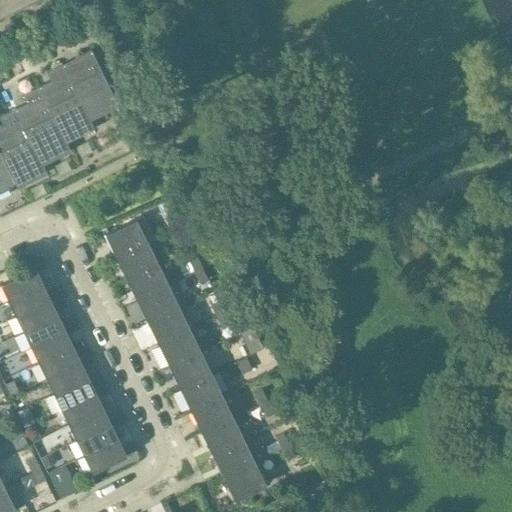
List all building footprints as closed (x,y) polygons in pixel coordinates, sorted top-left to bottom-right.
[(0,0),(0,13),(27,0),(0,0)] [(89,120),(117,106),(90,50),(73,58),(78,67),(66,73),(62,64),(45,72),(51,83),(39,89),(38,86),(22,94),(27,105),(15,111),(14,109),(0,115),(0,192),(7,189),(6,186),(14,183),(16,187),(46,173),(41,164),(69,151),(65,142),(93,128),(89,120)] [(166,198),(156,203),(163,218),(164,217),(169,229),(172,228),(172,229),(179,225),(174,213),(166,198)] [(153,238),(142,216),(135,219),(135,218),(104,234),(115,256),(146,241),(153,238)] [(179,225),(172,229),(178,240),(185,236),(179,225)] [(157,263),(146,241),(115,256),(126,279),(157,263)] [(201,269),(195,256),(187,259),(194,272),(201,269)] [(24,273),(0,284),(8,300),(41,284),(36,273),(47,267),(44,262),(23,272),(24,273)] [(157,263),(126,279),(136,300),(167,285),(157,263)] [(207,280),(201,269),(194,272),(200,284),(207,280)] [(41,284),(8,300),(16,316),(49,300),(47,295),(41,284)] [(167,285),(136,300),(147,323),(178,307),(167,285)] [(62,298),(58,290),(52,293),(56,301),(62,298)] [(23,331),(57,315),(51,303),(56,301),(52,293),(47,295),(49,300),(16,316),(23,331)] [(210,304),(215,316),(223,313),(217,301),(210,304)] [(178,307),(147,323),(158,344),(189,329),(178,307)] [(223,313),(215,316),(220,327),(228,324),(223,313)] [(31,347),(64,330),(66,334),(71,332),(67,324),(62,326),(57,315),(23,331),(31,347)] [(77,329),(73,321),(67,324),(71,332),(77,329)] [(189,329),(158,344),(169,366),(200,351),(189,329)] [(64,330),(31,347),(38,362),(72,346),(66,334),(64,330)] [(231,349),(237,361),(244,357),(239,345),(231,349)] [(72,346),(38,362),(46,378),(79,361),(77,357),(72,346)] [(200,351),(169,366),(179,389),(211,373),(200,351)] [(92,360),(88,352),(82,355),(86,363),(92,360)] [(53,393),(87,377),(81,365),(86,363),(82,355),(77,357),(79,361),(46,378),(53,393)] [(244,357),(237,361),(242,371),(250,368),(244,357)] [(211,373),(179,389),(190,410),(221,395),(211,373)] [(61,409),(94,392),(96,396),(101,394),(97,385),(92,388),(87,377),(53,393),(61,409)] [(12,380),(4,384),(8,392),(10,395),(18,391),(12,380)] [(103,383),(97,385),(101,394),(107,391),(103,383)] [(253,393),(259,405),(266,401),(260,390),(253,393)] [(94,392),(61,409),(69,424),(102,408),(96,396),(94,392)] [(221,395),(190,410),(201,433),(232,418),(221,395)] [(266,401),(259,405),(264,416),(271,412),(266,401)] [(26,407),(17,411),(22,420),(30,416),(26,407)] [(102,408),(69,424),(76,440),(109,423),(107,419),(102,408)] [(5,416),(11,428),(18,425),(12,413),(5,416)] [(122,422),(118,414),(112,416),(116,425),(122,422)] [(84,455),(117,439),(111,427),(116,425),(112,416),(107,419),(109,423),(76,440),(84,455)] [(232,418),(201,433),(212,455),(243,440),(232,418)] [(18,425),(11,428),(16,439),(23,436),(18,425)] [(275,438),(280,448),(287,445),(282,434),(275,438)] [(117,439),(84,455),(92,471),(136,450),(133,445),(122,450),(117,439)] [(243,440),(212,455),(222,477),(254,461),(243,440)] [(287,445),(280,448),(286,461),(293,457),(287,445)] [(44,447),(43,447),(42,447),(40,448),(39,448),(39,449),(38,450),(38,451),(38,452),(39,453),(39,454),(40,455),(42,455),(43,455),(45,455),(45,454),(46,453),(47,452),(47,451),(47,450),(46,449),(45,448),(44,447)] [(51,453),(40,458),(45,467),(55,462),(51,453)] [(40,469),(34,456),(26,460),(33,473),(40,469)] [(254,461),(222,477),(233,499),(265,484),(254,461)] [(40,469),(33,473),(37,483),(45,479),(40,469)] [(3,487),(0,488),(0,511),(6,511),(14,509),(3,487)] [(170,511),(165,501),(160,504),(164,511),(170,511)]
